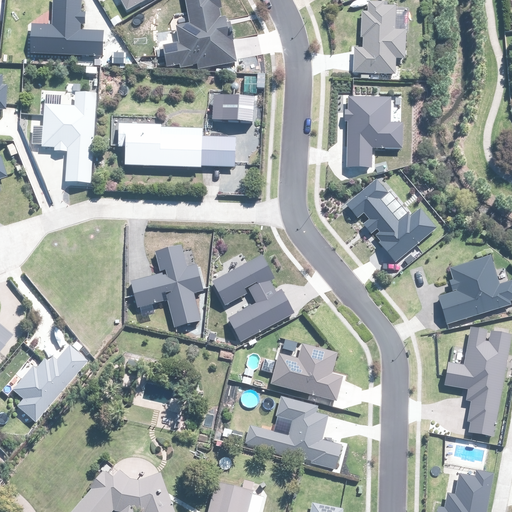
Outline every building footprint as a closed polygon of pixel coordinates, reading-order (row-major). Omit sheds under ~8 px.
[(28,30),(27,57),(95,60),(95,56),(103,56),(104,32),(82,31),(82,25),(87,25),(87,13),(83,13),(83,0),(52,0),(51,27),(33,26),(33,30),(28,30)] [(120,0),(126,12),(148,0),(120,0)] [(182,73),(201,69),(238,62),(230,19),(222,21),(220,10),(223,9),(220,0),(185,0),(191,25),(177,27),(180,44),(165,47),(169,67),(180,65),(182,73)] [(352,49),(352,75),(396,76),(397,59),(408,59),(409,30),(396,29),(397,7),(385,7),(385,3),(369,2),(368,12),(362,12),(361,39),(365,39),(364,49),(352,49)] [(0,114),(8,115),(9,90),(6,89),(6,78),(0,78),(0,114)] [(342,125),(346,125),(344,172),(375,173),(375,152),(408,154),(410,122),(393,121),(394,94),(348,93),(348,109),(343,109),(342,125)] [(259,102),(221,99),(219,121),(257,125),(259,102)] [(203,129),(166,128),(164,128),(164,125),(122,124),(121,136),(119,135),(115,137),(115,141),(118,144),(121,142),(121,146),(121,148),(129,148),(128,165),(203,168),(204,168),(204,166),(223,167),(238,167),(238,138),(206,137),(205,137),(205,129),(203,129)] [(388,192),(378,180),(347,205),(360,220),(366,215),(370,220),(364,226),(372,235),(379,230),(380,231),(375,236),(380,241),(378,243),(396,265),(438,229),(421,209),(412,217),(410,214),(399,223),(380,199),(388,192)] [(183,245),(155,252),(161,276),(131,284),(138,311),(168,303),(175,329),(202,322),(194,295),(204,292),(197,266),(189,268),(183,245)] [(439,300),(448,329),(509,308),(508,303),(511,301),(511,284),(503,288),(493,258),(452,272),(459,293),(439,300)] [(269,259),(217,283),(227,305),(253,293),(259,307),(234,319),(245,342),(296,318),(285,294),(282,296),(276,282),(279,281),(269,259)] [(0,352),(12,338),(0,327),(0,352)] [(472,435),(495,439),(511,348),(511,337),(474,330),(467,367),(453,365),(449,386),(471,390),(469,401),(473,402),(470,421),(475,422),(472,435)] [(88,361),(69,345),(56,362),(51,358),(46,363),(43,360),(34,369),(32,367),(11,391),(22,400),(16,406),(36,423),(88,361)] [(302,361),(283,356),(276,386),(339,401),(345,378),(335,376),(340,353),(306,345),(302,361)] [(318,407),(281,397),(275,418),(292,422),(289,436),(251,426),(245,445),(312,463),(312,466),(338,473),(345,446),(322,440),(328,417),(317,414),(318,407)] [(184,400),(177,399),(176,399),(171,405),(174,412),(181,413),(182,413),(186,407),(184,400)] [(143,481),(133,479),(124,471),(117,479),(109,472),(108,473),(106,472),(97,483),(93,488),(94,489),(87,498),(74,511),(114,511),(115,511),(116,510),(123,511),(122,511),(177,511),(173,499),(173,497),(164,473),(161,474),(143,481)] [(490,511),(497,476),(479,473),(477,479),(463,476),(459,497),(451,496),(448,510),(443,509),(442,511),(490,511)] [(255,491),(257,483),(249,481),(247,489),(219,482),(211,511),(252,511),(257,492),(255,491)] [(362,486),(350,486),(350,495),(362,496),(362,486)]
